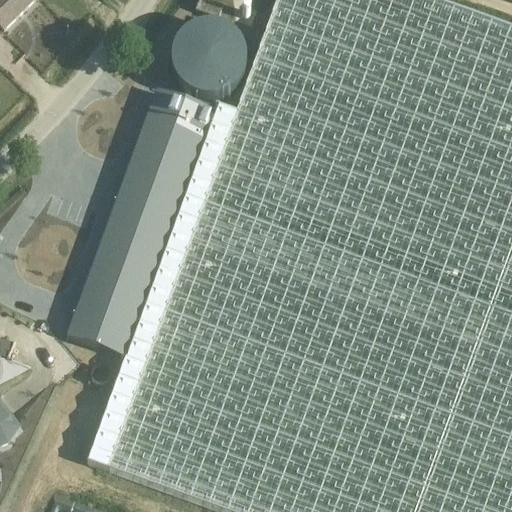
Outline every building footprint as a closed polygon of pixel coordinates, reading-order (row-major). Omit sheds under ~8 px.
[(0,0),(0,30),(4,34),(37,1),(35,0),(0,0)] [(214,118),(156,97),(70,330),(126,351),(75,491),(131,511),(511,511),(511,34),(417,0),(279,0),(237,117),(217,110),(214,118)] [(223,9),(199,1),(194,14),(218,22),(223,9)] [(212,38),(206,38),(199,38),(193,40),(188,43),(183,47),(179,52),(175,58),(174,64),(173,70),(174,77),(175,83),(179,89),(183,93),(188,98),(193,101),(199,102),(206,103),(212,102),(218,101),(224,98),(229,93),(233,89),(236,83),(238,77),(238,70),(238,64),(236,58),(233,52),(229,47),(224,43),(218,40),(212,38)] [(0,448),(7,446),(18,431),(0,408),(0,448)]
